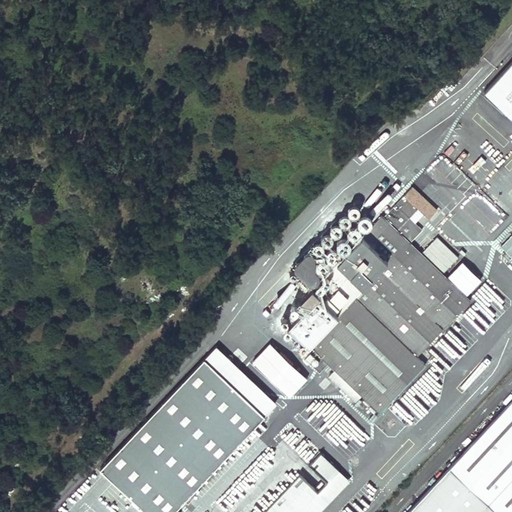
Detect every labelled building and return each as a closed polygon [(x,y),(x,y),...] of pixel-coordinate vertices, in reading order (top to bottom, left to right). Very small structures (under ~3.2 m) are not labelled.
[(511,63),(484,94),(511,119),(511,63)] [(309,305),(290,325),(317,351),(309,361),(320,371),(329,362),(380,411),(433,356),(432,351),(427,346),(470,301),(443,275),(459,258),(437,238),(422,254),(410,242),(422,230),(410,217),(418,208),(429,218),(437,210),(413,187),(383,217),(381,216),(366,232),(355,221),(347,229),(337,219),(293,265),(313,286),(301,298),(309,305)] [(511,234),(501,247),(511,257),(511,234)] [(271,341),(252,360),(289,396),(308,378),(271,341)] [(244,367),(218,342),(137,426),(165,453),(218,397),(272,447),(211,511),(298,511),(330,478),(312,460),(315,458),(234,379),(239,373),(244,367)] [(239,373),(234,379),(315,458),(321,452),(239,373)] [(511,511),(511,399),(407,511),(511,511)]
